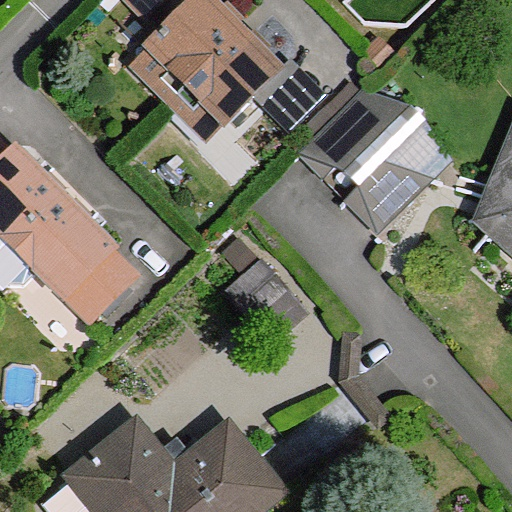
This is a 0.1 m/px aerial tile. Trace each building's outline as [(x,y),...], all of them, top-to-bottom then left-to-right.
[(290,71),(214,0),(212,0),(146,70),(223,143),(290,71)] [(363,89),(299,153),(378,232),(450,161),(418,113),(363,89)] [(146,274),(0,134),(0,237),(95,328),(146,274)] [(511,144),(481,221),(511,247),(511,144)] [(309,314),(260,260),(225,292),(274,346),(309,314)] [(135,420),(62,478),(89,511),(266,511),(288,495),(229,422),(173,467),(135,420)]
